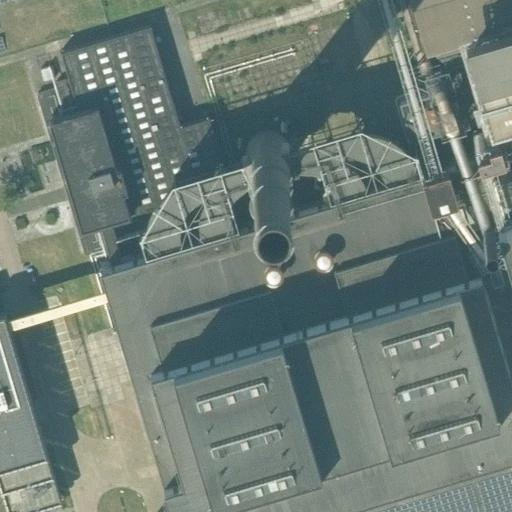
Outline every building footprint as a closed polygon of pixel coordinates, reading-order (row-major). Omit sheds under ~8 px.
[(60,0),(7,0),(21,43),(69,28),(60,0)] [(100,0),(106,16),(162,0),(100,0)] [(511,0),(413,0),(423,31),(511,4),(511,0)] [(511,47),(511,6),(423,34),(428,56),(506,32),(511,47)] [(511,511),(511,61),(399,95),(410,134),(470,116),(479,149),(122,256),(116,237),(234,202),(209,117),(179,126),(149,25),(61,51),(69,80),(55,84),(56,88),(37,94),(85,255),(104,249),(107,260),(100,262),(149,429),(174,511),(511,511)] [(42,72),(44,84),(55,81),(52,69),(42,72)] [(291,170),(293,161),(291,152),(286,144),(279,138),(270,136),(261,137),(252,141),(246,148),(243,157),(243,166),(247,175),(253,181),(261,185),(270,186),(279,183),(287,178),(291,170)] [(0,480),(8,511),(24,511),(62,500),(42,437),(30,399),(37,397),(20,338),(13,340),(0,297),(0,480)]
